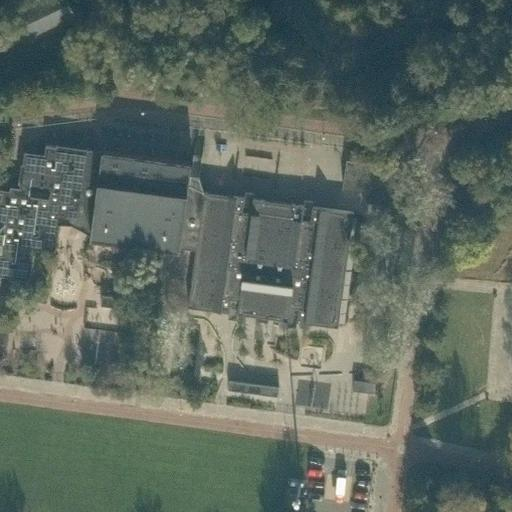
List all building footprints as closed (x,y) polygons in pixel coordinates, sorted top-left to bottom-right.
[(0,48),(74,14),(67,0),(46,0),(0,21),(0,48)] [(57,145),(57,144),(56,143),(56,145),(46,144),(44,155),(25,152),(26,151),(25,150),(19,192),(11,191),(11,189),(10,189),(10,191),(0,189),(0,273),(29,277),(29,279),(30,279),(34,247),(56,250),(56,249),(54,249),(58,223),(60,207),(78,210),(87,149),(57,145)] [(88,148),(87,148),(87,149),(78,210),(60,207),(58,223),(78,225),(91,234),(91,235),(196,249),(203,191),(189,183),(192,162),(88,148)] [(405,166),(394,165),(347,158),(343,187),(362,190),(361,199),(380,202),(378,212),(398,214),(405,166)] [(244,201),(245,196),(203,191),(196,249),(188,306),(229,311),(230,307),(238,308),(238,312),(288,319),(289,315),(298,316),(297,321),(338,326),(354,211),(313,205),(312,210),(304,209),(304,204),(253,197),(252,202),(244,201)] [(103,294),(101,305),(122,308),(123,297),(103,294)] [(229,379),(228,389),(244,391),(246,382),(229,379)] [(374,392),(375,382),(354,379),(353,390),(374,392)] [(261,393),(263,384),(246,382),(244,391),(261,393)] [(263,384),(261,393),(278,396),(279,386),(263,384)] [(303,508),(305,494),(290,492),(288,505),(303,508)]
